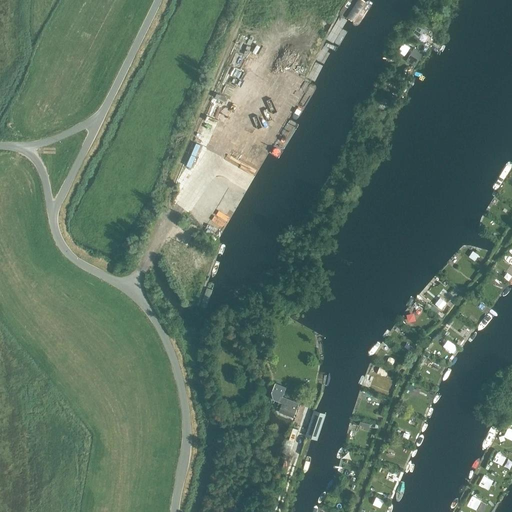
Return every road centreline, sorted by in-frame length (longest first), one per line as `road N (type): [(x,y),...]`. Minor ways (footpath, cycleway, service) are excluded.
road 1 (unclassified): [(174,511),(187,410),(173,356),(141,300),(66,253),(52,220)]
road 2 (track): [(167,221),(170,181),(248,0)]
road 3 (track): [(298,36),(167,221)]
road 4 (unclassified): [(103,112),(159,0)]
